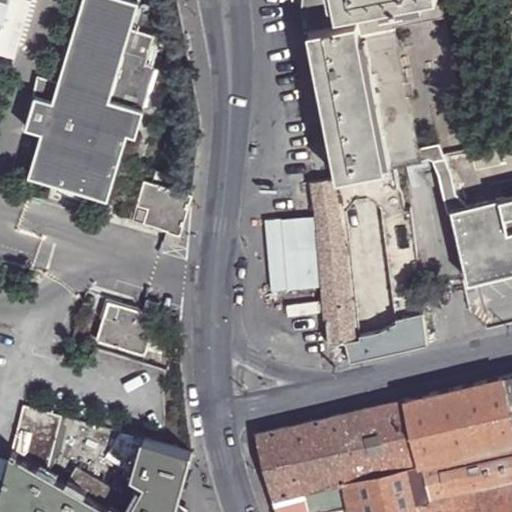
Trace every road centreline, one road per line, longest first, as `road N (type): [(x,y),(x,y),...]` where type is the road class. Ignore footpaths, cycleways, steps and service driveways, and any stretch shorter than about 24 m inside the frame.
road 1 (residential): [(511,345),(323,390)]
road 2 (tertiary): [(228,150),(210,338)]
road 3 (tertiary): [(209,0),(228,150)]
road 4 (tertiary): [(228,150),(238,0)]
road 5 (residential): [(323,390),(210,338)]
